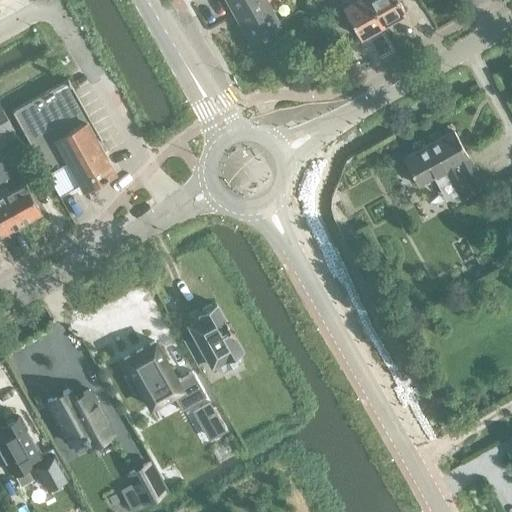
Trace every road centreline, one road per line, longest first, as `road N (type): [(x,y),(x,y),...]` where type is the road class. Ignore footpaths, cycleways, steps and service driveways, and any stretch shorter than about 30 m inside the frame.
road 1 (tertiary): [(440,511),(306,275)]
road 2 (residential): [(0,309),(213,188)]
road 3 (unclassified): [(351,112),(511,23)]
